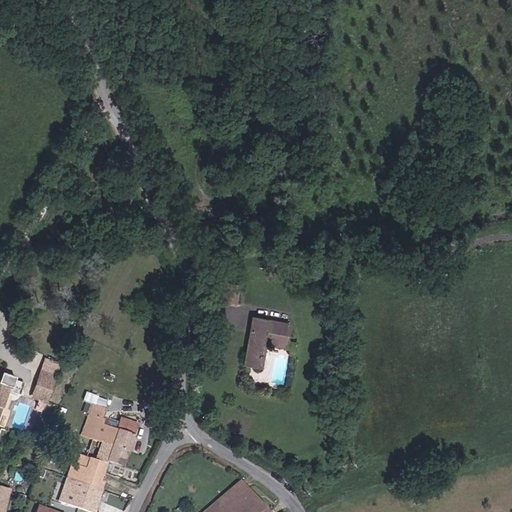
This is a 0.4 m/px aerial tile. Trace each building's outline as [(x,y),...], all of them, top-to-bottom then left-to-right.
[(235,301),(237,284),(223,281),(219,298),(235,301)] [(244,362),(255,364),(259,337),(285,340),(289,323),(252,316),(244,362)] [(259,337),(255,364),(261,365),(265,342),(284,346),(285,340),(259,337)] [(69,349),(64,338),(56,341),(62,352),(69,349)] [(285,340),(284,346),(289,347),(289,352),(295,353),(296,342),(285,340)] [(46,356),(41,369),(55,374),(60,361),(46,356)] [(55,374),(41,369),(32,395),(39,397),(46,400),(55,374)] [(0,411),(1,407),(9,387),(0,383),(0,411)] [(46,400),(39,397),(36,402),(44,407),(47,400),(46,400)] [(83,410),(89,412),(101,416),(104,407),(85,401),(83,410)] [(44,407),(36,402),(34,407),(41,411),(44,407)] [(0,430),(1,427),(5,428),(11,411),(1,407),(0,411),(0,430)] [(89,412),(76,452),(78,452),(106,462),(107,458),(123,463),(137,422),(120,416),(115,430),(98,424),(101,416),(89,412)] [(100,480),(103,471),(106,462),(78,452),(74,464),(71,463),(66,477),(100,489),(103,481),(100,480)] [(92,511),(100,489),(66,477),(58,500),(91,511),(92,511)] [(266,511),(241,482),(225,495),(238,511),(266,511)] [(2,511),(9,490),(0,488),(0,511),(2,511)] [(238,511),(225,495),(203,511),(238,511)]
